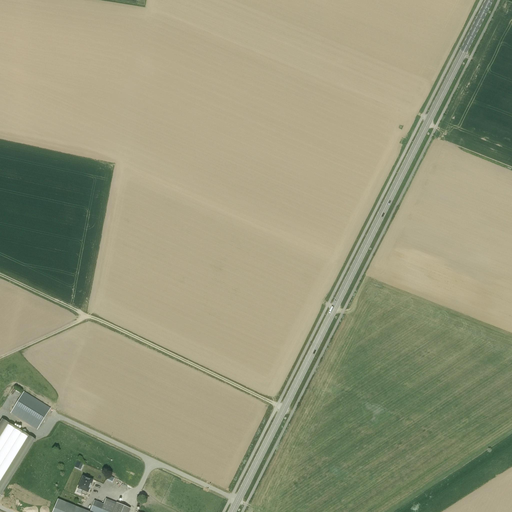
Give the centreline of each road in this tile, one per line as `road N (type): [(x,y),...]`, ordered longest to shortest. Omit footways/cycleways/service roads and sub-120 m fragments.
road 1 (secondary): [(231,511),(489,0)]
road 2 (track): [(297,415),(0,274)]
road 3 (track): [(511,347),(416,306),(354,317),(320,301)]
